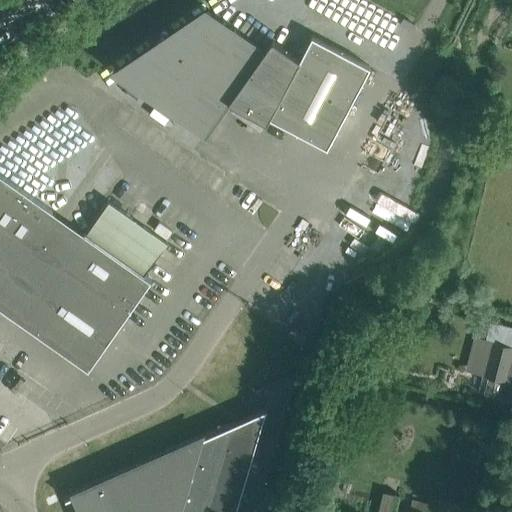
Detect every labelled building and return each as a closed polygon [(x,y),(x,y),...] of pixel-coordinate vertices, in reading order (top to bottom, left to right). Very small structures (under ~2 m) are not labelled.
[(216,15),(121,78),(203,137),(228,102),(234,106),(231,110),(248,123),(245,128),(253,132),(255,128),(261,132),(270,117),(327,147),(370,66),(312,35),(299,60),(272,40),(265,50),(216,15)] [(107,200),(84,233),(0,173),(0,292),(28,312),(22,322),(88,369),(151,280),(144,275),(167,242),(107,200)] [(474,338),(470,354),(488,359),(485,373),(506,378),(511,379),(511,404),(510,412),(511,412),(511,361),(510,361),(511,354),(511,347),(494,343),(493,343),(474,338)] [(235,511),(266,409),(267,409),(267,407),(65,497),(66,498),(75,494),(84,511),(235,511)] [(394,511),(399,494),(383,491),(377,511),(394,511)]
